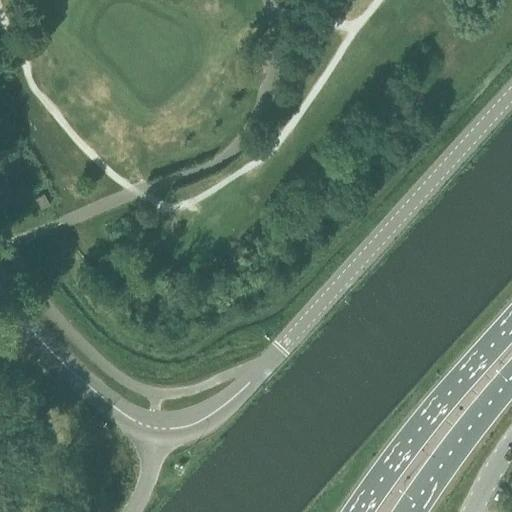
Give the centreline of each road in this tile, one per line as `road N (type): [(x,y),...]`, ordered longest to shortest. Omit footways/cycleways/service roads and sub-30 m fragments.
road 1 (tertiary): [(154,428),(207,418),(270,361),(511,95)]
road 2 (primary): [(511,323),(426,420),(361,511)]
road 3 (tertiary): [(154,428),(75,374),(0,286)]
road 4 (primary): [(411,511),(511,381)]
